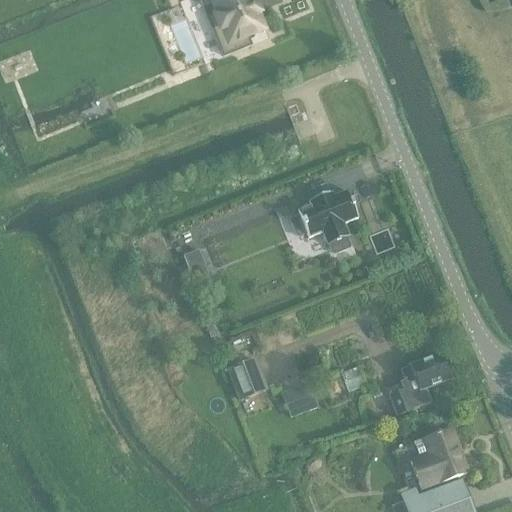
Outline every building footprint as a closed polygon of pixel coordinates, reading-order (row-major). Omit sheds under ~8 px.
[(258,15),(260,15),(255,2),(253,3),(251,0),(191,0),(192,0),(209,0),(215,15),(206,19),(223,59),(251,47),(247,38),(264,31),(258,15)] [(202,57),(195,32),(178,37),(185,62),(202,57)] [(332,194),(308,204),(310,208),(297,213),(299,218),(291,221),(290,223),(296,237),(298,238),(306,235),(308,240),(321,235),(326,248),(329,247),(332,255),(334,256),(349,250),(350,248),(346,240),(349,239),(344,226),(358,221),(347,193),(333,198),(332,194)] [(290,207),(274,212),(278,222),(293,216),(290,207)] [(198,252),(183,258),(193,284),(208,278),(198,252)] [(210,326),(205,328),(210,339),(215,337),(210,326)] [(402,384),(385,391),(396,420),(413,413),(431,405),(426,392),(450,382),(440,357),(410,369),(401,373),(405,385),(402,386),(402,384)] [(240,403),(266,393),(255,363),(228,373),(240,403)] [(344,375),(349,387),(363,381),(358,370),(344,375)] [(309,388),(282,397),(291,420),(317,410),(309,388)] [(423,442),(412,445),(414,450),(415,449),(419,461),(410,464),(420,492),(439,485),(439,486),(468,475),(452,432),(423,443),(423,442)] [(306,465),(305,470),(308,474),(314,475),(320,470),(320,465),(317,461),(312,460),(306,465)] [(473,511),(462,481),(416,498),(413,490),(398,496),(401,504),(391,508),(392,511),(473,511)]
